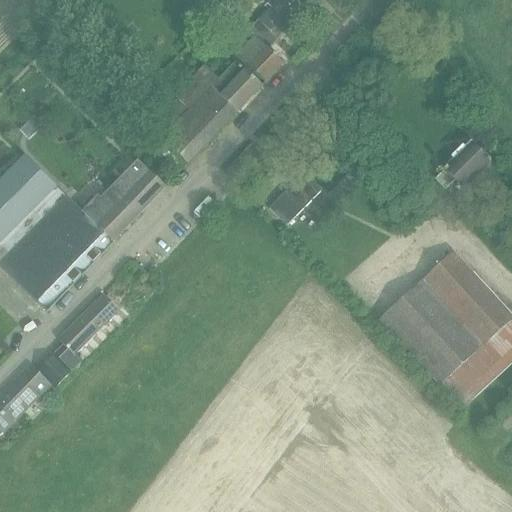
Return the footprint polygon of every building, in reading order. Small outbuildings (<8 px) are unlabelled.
[(267,48),(311,4),(314,0),(271,0),(267,5),(272,10),(249,33),(254,37),(236,56),(250,70),(265,84),(284,64),(267,48)] [(262,87),(247,73),(236,62),(219,81),(204,67),(175,97),(177,99),(149,128),(187,165),(262,87)] [(48,110),(36,121),(44,131),(57,120),(48,110)] [(480,152),(479,152),(471,144),(464,151),(462,149),(445,166),(447,168),(434,180),(445,191),(454,182),(463,190),(489,164),(489,165),(489,164),(487,162),(488,160),(480,152)] [(225,172),(237,183),(263,156),(252,145),(225,172)] [(159,194),(144,180),(116,153),(103,167),(119,182),(86,217),(26,159),(0,184),(0,264),(1,265),(0,266),(0,268),(46,312),(159,194)] [(303,176),(269,212),(286,229),(322,194),(303,176)] [(378,322),(460,413),(511,365),(511,325),(510,323),(511,320),(511,317),(454,253),(378,322)] [(0,302),(27,330),(45,313),(11,279),(0,289),(0,302)] [(74,356),(118,312),(104,299),(105,298),(104,297),(59,343),(64,348),(55,357),(71,373),(81,363),(74,356)] [(54,390),(71,373),(55,357),(38,375),(33,370),(0,402),(0,431),(3,434),(50,387),(54,390)]
